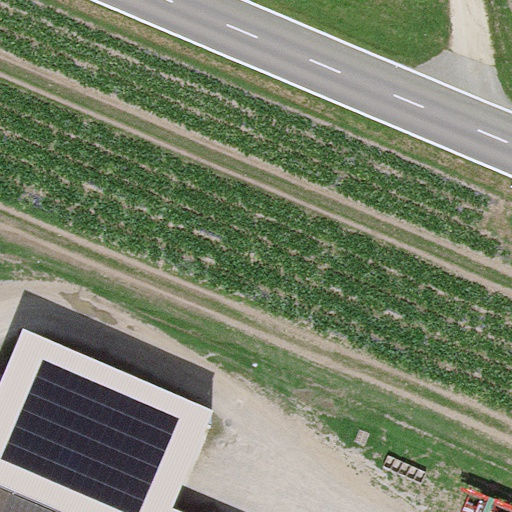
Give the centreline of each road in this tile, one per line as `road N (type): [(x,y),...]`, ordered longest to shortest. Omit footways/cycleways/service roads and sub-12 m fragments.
road 1 (secondary): [(162,0),(511,145)]
road 2 (unknown): [(0,441),(22,435),(129,456),(277,511)]
road 3 (track): [(456,123),(470,64),(467,0)]
